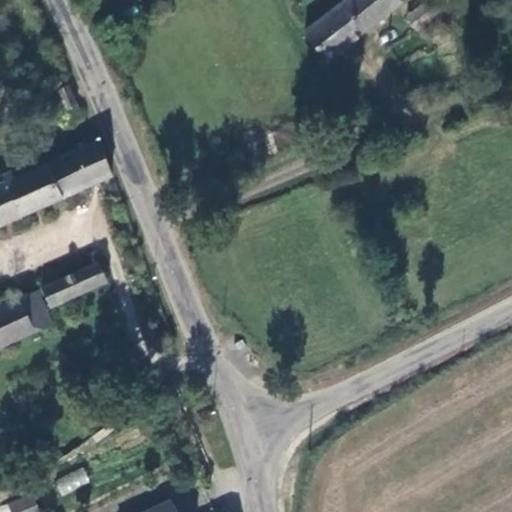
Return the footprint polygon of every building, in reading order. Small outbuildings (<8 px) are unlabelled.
[(345,0),(342,3),(363,31),(403,0),(345,0)] [(426,0),(405,17),(415,30),(439,12),(429,0),(426,0)] [(325,60),(363,31),(342,3),(304,32),(325,60)] [(0,221),(107,171),(93,136),(12,177),(9,171),(2,174),(4,180),(0,181),(0,221)] [(39,289),(46,304),(102,278),(94,263),(39,289)] [(34,291),(19,298),(34,330),(48,323),(34,291)] [(19,298),(0,306),(0,345),(34,330),(19,298)] [(82,466),(53,480),(61,496),(90,482),(82,466)] [(41,489),(18,496),(22,511),(36,511),(47,509),(41,489)] [(174,511),(168,500),(142,511),(174,511)]
